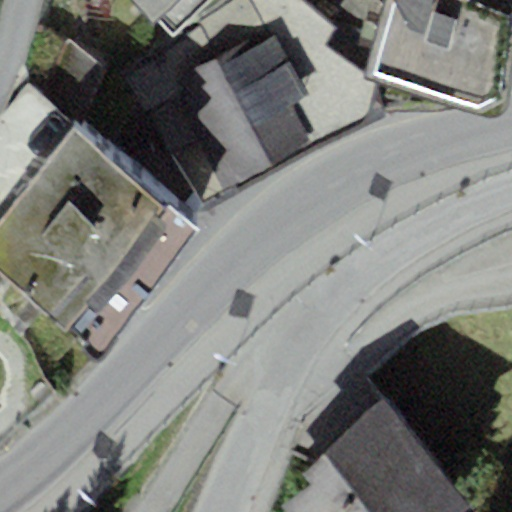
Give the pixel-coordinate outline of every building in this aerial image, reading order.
[(132,0),(154,22),(159,17),(173,31),(206,0),(132,0)] [(391,0),(392,4),(370,78),(432,100),(481,104),(491,102),(503,94),(510,0),(391,0)] [(308,90),(276,34),(262,42),(256,31),(175,77),(184,93),(176,98),(232,198),(320,148),(292,99),(308,90)] [(75,127),(0,218),(0,272),(99,353),(201,230),(75,127)] [(459,511),(469,504),(382,402),(302,469),(312,481),(282,506),(287,511),(459,511)]
